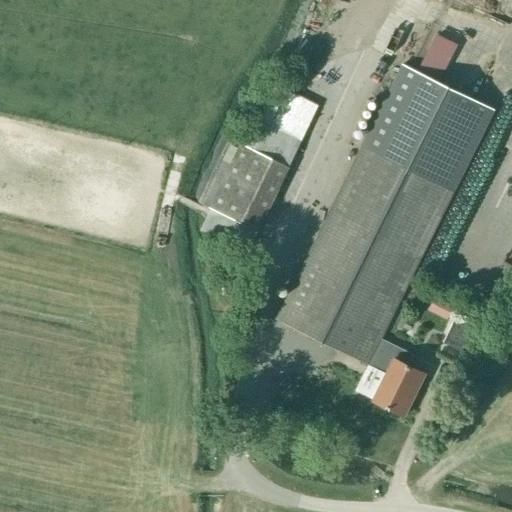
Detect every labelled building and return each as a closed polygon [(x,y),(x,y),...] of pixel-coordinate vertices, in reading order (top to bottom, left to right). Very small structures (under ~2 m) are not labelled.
[(420,70),(442,81),(461,45),(438,34),(420,70)] [(407,367),(413,355),(380,339),(493,111),(401,66),(275,320),(367,366),(368,365),(385,374),(372,401),(403,417),(424,375),(407,367)] [(289,93),(283,107),(268,101),(258,125),(305,143),(320,104),(289,93)] [(208,208),(257,232),(288,168),(240,144),(208,208)] [(480,251),(465,280),(497,297),(511,267),(480,251)] [(442,351),(463,358),(476,322),(455,315),(442,351)]
